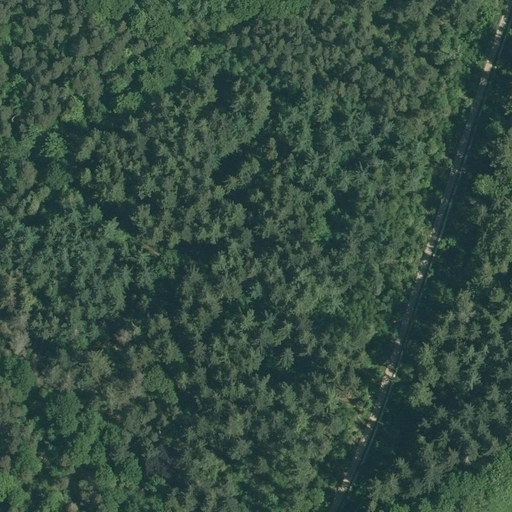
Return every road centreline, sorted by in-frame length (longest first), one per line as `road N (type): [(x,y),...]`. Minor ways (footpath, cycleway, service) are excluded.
road 1 (track): [(370,428),(55,161)]
road 2 (track): [(310,0),(55,161)]
road 3 (track): [(370,428),(443,205)]
road 4 (track): [(443,205),(508,0)]
road 5 (track): [(52,0),(206,60)]
